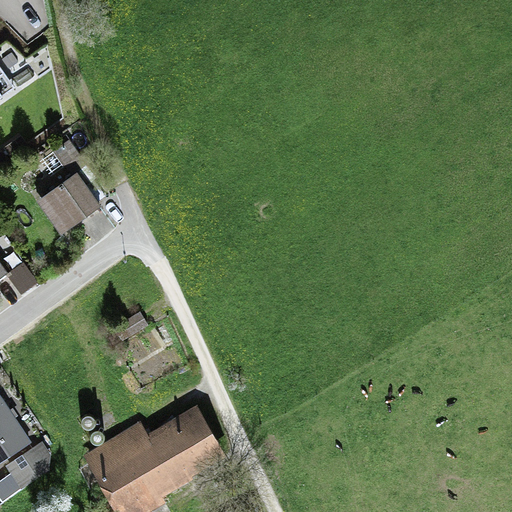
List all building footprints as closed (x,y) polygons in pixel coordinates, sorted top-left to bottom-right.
[(0,99),(13,89),(0,71),(0,99)] [(57,150),(74,174),(76,173),(83,183),(92,176),(84,166),(86,164),(69,141),(57,150)] [(105,195),(92,176),(83,183),(76,173),(74,174),(38,200),(62,233),(100,206),(96,201),(105,195)] [(140,311),(114,325),(122,339),(147,325),(140,311)] [(0,396),(0,459),(29,441),(0,396)] [(141,423),(88,454),(121,511),(139,511),(162,499),(154,486),(214,451),(194,417),(165,433),(167,437),(154,445),(141,423)] [(35,448),(9,464),(22,484),(48,468),(35,448)]
